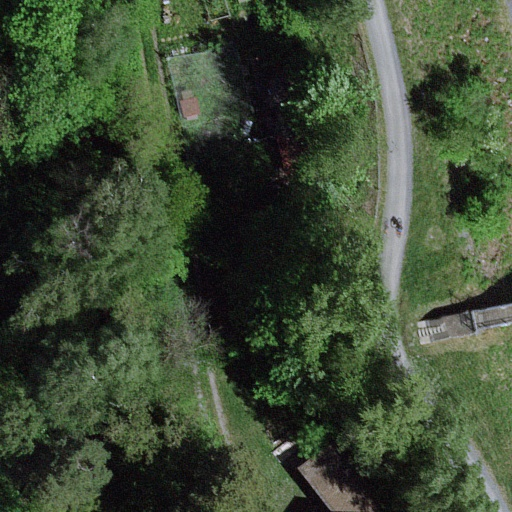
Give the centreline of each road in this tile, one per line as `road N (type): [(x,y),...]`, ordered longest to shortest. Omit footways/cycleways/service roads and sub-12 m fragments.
road 1 (track): [(370,0),(402,152),(382,317),(408,384),(495,511)]
road 2 (track): [(137,0),(205,379),(296,511)]
